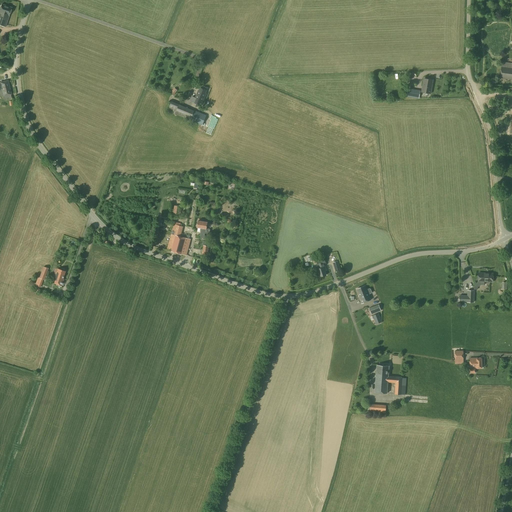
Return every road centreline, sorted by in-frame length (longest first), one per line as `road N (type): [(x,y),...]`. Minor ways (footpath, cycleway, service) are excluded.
road 1 (tertiary): [(504,239),(401,258),(286,297),(126,243),(91,214),(28,124),(17,60),(30,0)]
road 2 (unclassified): [(504,239),(490,139),(467,74),(467,0)]
